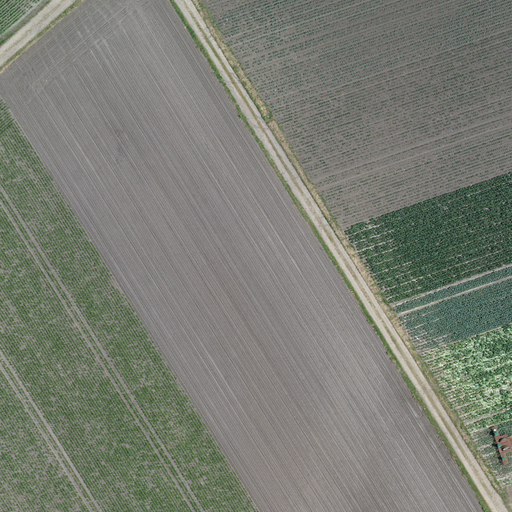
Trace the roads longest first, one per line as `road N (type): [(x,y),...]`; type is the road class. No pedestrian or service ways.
road 1 (track): [(189,0),(500,511)]
road 2 (track): [(0,78),(92,0)]
